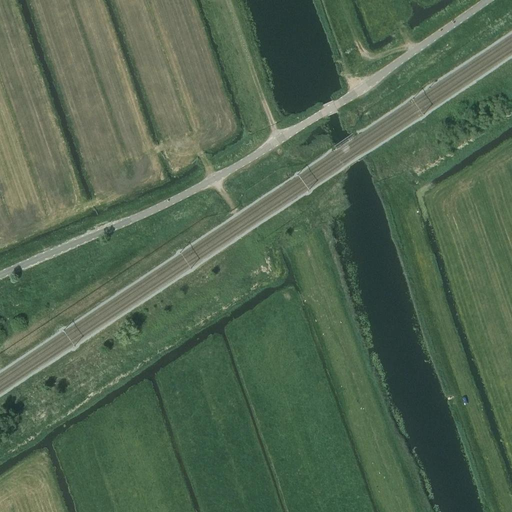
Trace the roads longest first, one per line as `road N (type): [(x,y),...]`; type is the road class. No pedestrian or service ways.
road 1 (tertiary): [(0,275),(216,179),(489,0)]
road 2 (track): [(277,142),(227,0)]
